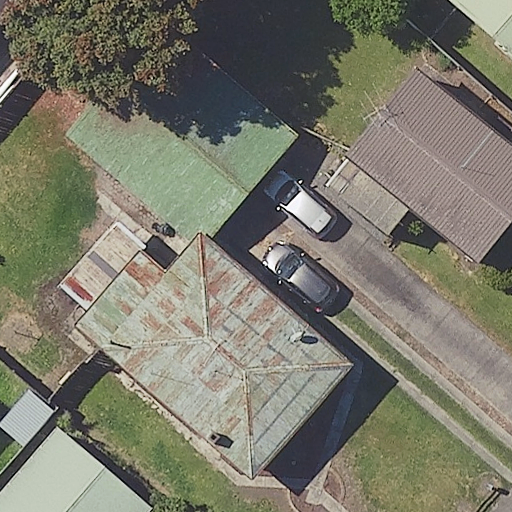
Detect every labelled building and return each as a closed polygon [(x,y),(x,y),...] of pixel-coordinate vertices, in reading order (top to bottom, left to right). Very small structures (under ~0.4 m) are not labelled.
[(0,0),(0,35),(29,0),(0,0)] [(511,0),(429,0),(428,1),(511,71),(511,0)] [(200,241),(209,249),(301,140),(163,24),(65,140),(193,249),(200,241)] [(511,251),(511,162),(418,79),(343,163),(482,285),(511,251)] [(76,334),(256,491),(356,378),(209,249),(200,241),(193,249),(164,282),(140,262),(76,334)] [(150,511),(61,433),(0,501),(0,511),(150,511)]
